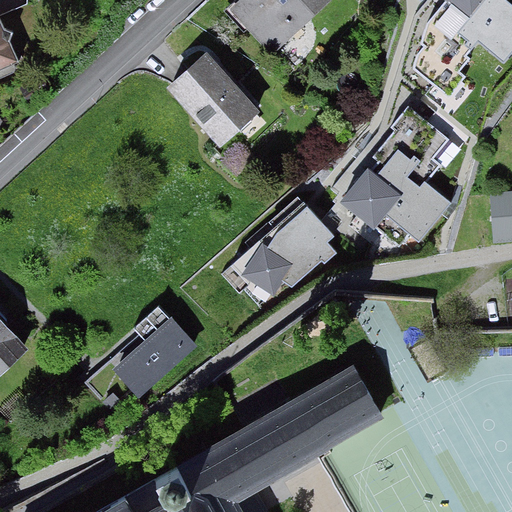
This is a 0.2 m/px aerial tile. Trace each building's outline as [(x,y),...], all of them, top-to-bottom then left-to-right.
[(335,0),(242,0),(230,11),(266,51),(275,43),(281,49),(335,0)] [(511,2),(509,0),(448,0),(423,32),(461,63),(511,2)] [(0,10),(0,74),(23,64),(0,10)] [(263,111),(210,51),(169,87),(222,147),(263,111)] [(423,247),(455,202),(423,180),(452,139),(412,111),(343,209),(378,234),(386,221),(423,247)] [(511,240),(511,190),(489,191),(492,242),(511,240)] [(342,248),(299,199),(270,224),(276,230),(227,272),(240,287),(246,282),(271,310),(342,248)] [(205,349),(160,302),(79,379),(111,412),(134,390),(148,404),(205,349)] [(0,377),(31,347),(0,314),(0,377)] [(357,366),(130,495),(140,511),(252,511),(246,501),(322,458),(388,421),(357,366)] [(140,511),(130,495),(101,511),(140,511)]
